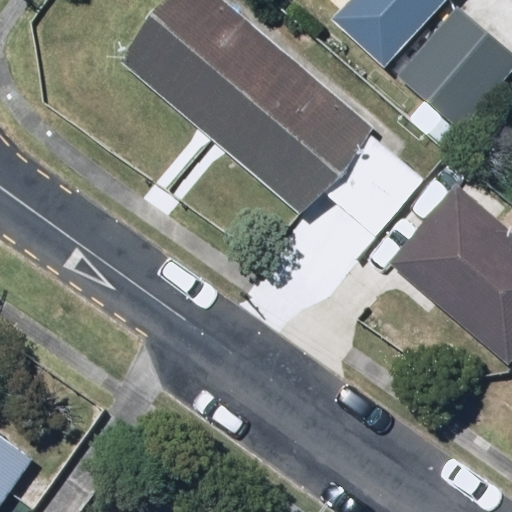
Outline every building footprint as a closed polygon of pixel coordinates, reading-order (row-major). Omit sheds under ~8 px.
[(208,0),(170,0),(118,65),(293,206),(361,122),(208,0)] [(350,0),(327,24),(376,72),(432,15),(430,13),(441,0),(350,0)] [(511,61),(511,60),(453,12),(395,81),(455,130),(511,61)] [(423,185),(368,135),(320,189),(375,239),(423,185)] [(511,240),(451,188),(385,265),(501,365),(511,352),(511,240)] [(0,499),(33,454),(0,430),(0,499)] [(83,511),(72,503),(65,511),(83,511)]
